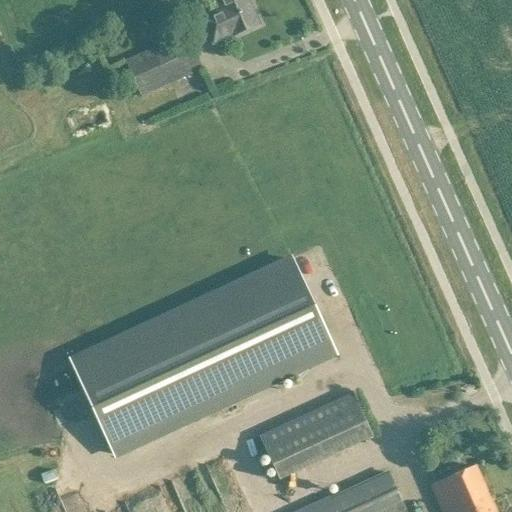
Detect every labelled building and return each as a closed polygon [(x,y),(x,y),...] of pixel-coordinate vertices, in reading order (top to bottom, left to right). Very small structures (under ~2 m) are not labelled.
[(215,0),(219,7),(200,16),(213,44),(232,36),(232,37),(260,24),(248,0),(215,0)] [(190,32),(127,58),(142,95),(205,68),(190,32)] [(292,260),(72,361),(116,455),(335,354),(292,260)] [(353,392),(259,437),(279,480),(374,437),(353,392)] [(495,511),(476,467),(458,475),(433,486),(444,511),(495,511)] [(406,511),(390,473),(330,500),(329,496),(293,511),(406,511)]
